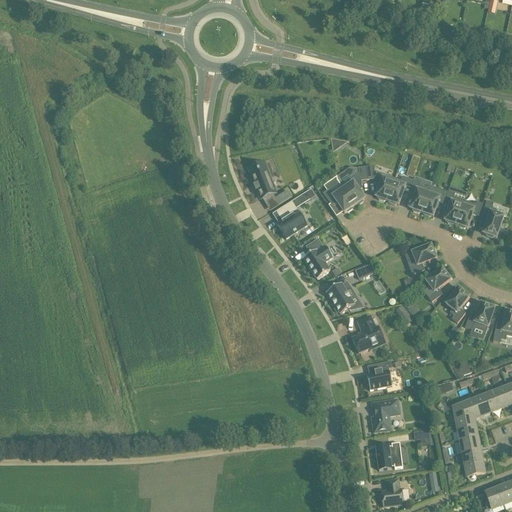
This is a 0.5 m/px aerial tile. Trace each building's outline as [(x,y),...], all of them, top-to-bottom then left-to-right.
[(421,5),(417,22),(427,25),(432,8),(421,5)] [(511,42),(505,41),(503,48),(511,50),(511,42)] [(374,167),(366,168),(368,181),(375,180),(376,187),(379,188),(376,199),(378,199),(379,201),(384,203),(386,202),(387,203),(395,180),(375,173),(374,167)] [(362,204),(362,202),(365,200),(359,191),(362,189),(361,182),(368,181),(366,168),(358,169),(359,175),(341,187),(342,189),(341,189),(354,208),(355,207),(358,207),(362,204)] [(251,177),(255,186),(253,187),(255,193),(257,192),(261,201),(276,195),(266,171),(251,177)] [(409,194),(413,182),(402,178),(401,182),(395,180),(387,203),(389,203),(390,205),(395,207),(396,206),(399,206),(403,192),(409,194)] [(422,214),(428,195),(417,191),(420,184),(413,182),(409,194),(415,196),(410,210),(412,211),(413,213),(418,215),(420,214),(422,214)] [(353,209),(354,208),(341,189),(331,196),(328,191),(323,195),(330,206),(336,202),(344,214),(346,213),(348,214),(352,211),(353,209)] [(305,194),(310,201),(315,198),(311,191),(305,194)] [(444,206),(448,194),(442,191),(439,199),(428,195),(422,214),(423,215),(424,217),(429,218),(431,217),(433,218),(438,204),(444,206)] [(455,226),(456,226),(463,207),(464,202),(453,198),(454,196),(448,194),(444,206),(450,208),(445,222),(447,223),(448,225),(453,226),(455,226)] [(463,207),(456,226),(458,227),(459,229),(463,230),(465,229),(467,230),(472,216),(478,218),(482,205),(476,203),(475,206),(464,202),(463,207)] [(496,240),(504,218),(496,215),(497,212),(492,210),(494,205),(487,202),(481,218),(488,221),(483,235),(486,236),(487,238),(492,240),(494,239),(496,240)] [(279,225),(277,226),(286,241),(307,228),(298,214),(299,213),(297,210),(292,203),(276,213),(282,223),(279,225)] [(317,281),(330,272),(325,264),(333,259),(325,246),(322,248),(318,241),(306,248),(311,255),(304,260),(317,281)] [(432,250),(431,247),(414,254),(417,261),(408,265),(412,277),(424,272),(422,266),(436,260),(435,257),(436,255),(434,251),(432,250)] [(359,282),(373,276),(369,266),(355,273),(359,282)] [(424,294),(432,304),(442,296),(438,291),(450,282),(449,279),(449,277),(446,273),(444,273),(442,270),(427,281),(432,288),(424,294)] [(153,273),(154,280),(161,279),(160,272),(153,273)] [(154,290),(168,288),(167,282),(153,284),(154,290)] [(326,295),(333,306),(332,307),(337,315),(339,314),(340,316),(349,311),(355,307),(351,300),(357,297),(348,283),(343,286),(342,286),(342,285),(326,295)] [(461,292),(458,290),(447,305),(453,310),(451,313),(455,317),(452,321),(457,325),(465,315),(460,311),(469,299),(467,297),(467,295),(463,292),(461,292)] [(484,306),(481,305),(476,319),(469,317),(465,329),(472,332),(473,328),(486,333),(494,310),(492,309),(491,307),(486,305),(484,306)] [(403,307),(396,313),(400,318),(408,313),(403,307)] [(420,312),(413,317),(416,321),(422,316),(420,312)] [(511,312),(509,314),(506,313),(502,332),(495,331),(493,343),(500,345),(500,341),(506,342),(507,338),(511,338),(511,312)] [(376,330),(370,318),(358,324),(363,335),(352,340),(358,355),(370,350),(370,351),(385,345),(378,329),(376,330)] [(391,363),(377,366),(379,372),(374,373),(375,376),(369,377),(367,378),(370,393),(392,388),(389,371),(392,370),(391,363)] [(455,370),(454,372),(459,381),(465,379),(464,378),(463,373),(459,372),(455,370)] [(503,410),(511,406),(511,398),(508,389),(497,393),(503,410)] [(492,414),(503,410),(497,393),(486,397),(492,414)] [(481,418),(492,414),(486,397),(474,402),(481,418)] [(374,434),(391,432),(389,418),(400,416),(398,402),(372,405),(375,424),(374,424),(374,425),(373,425),(373,426),(373,427),(374,434)] [(474,421),(481,418),(474,402),(454,410),(474,421)] [(475,429),(474,421),(454,410),(458,432),(475,429)] [(460,444),(478,440),(475,429),(458,432),(460,444)] [(430,447),(429,432),(413,434),(414,443),(421,443),(421,448),(430,447)] [(463,456),(480,452),(478,440),(460,444),(463,456)] [(392,471),(391,469),(394,468),(395,470),(403,469),(402,463),(399,464),(398,452),(400,451),(400,445),(392,446),(392,448),(389,449),(388,446),(376,448),(379,472),(392,471)] [(465,467),(482,464),(480,452),(463,456),(465,467)] [(482,464),(465,467),(467,479),(467,480),(468,481),(469,482),(470,483),(471,483),(472,483),(473,483),(474,482),(475,482),(476,481),(476,480),(476,479),(476,478),(476,477),(485,476),(482,464)] [(430,486),(439,484),(438,474),(428,475),(430,486)] [(380,502),(383,503),(383,509),(403,506),(401,491),(399,491),(398,482),(386,483),(387,493),(382,494),(380,497),(380,502)] [(504,507),(511,503),(511,495),(508,486),(497,491),(504,507)] [(492,511),(504,507),(497,491),(486,495),(489,503),(488,503),(487,504),(486,505),(486,506),(486,507),(486,508),(486,509),(487,510),(487,511),(488,511),(489,511),(490,511),(491,511),(492,511)]
